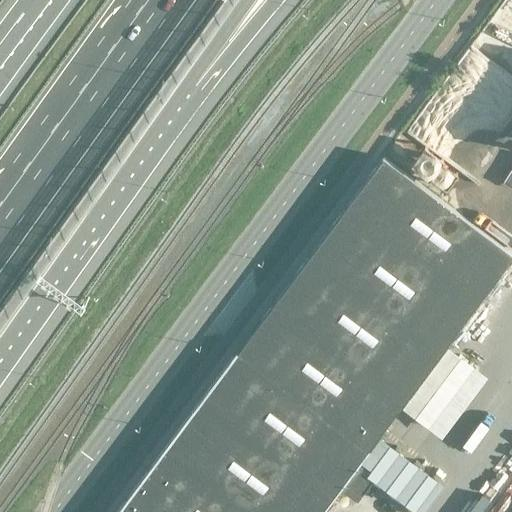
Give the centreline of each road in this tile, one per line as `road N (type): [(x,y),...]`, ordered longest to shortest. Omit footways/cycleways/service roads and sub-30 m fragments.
road 1 (secondary): [(54,511),(436,0)]
road 2 (motorway): [(0,360),(195,86)]
road 3 (motorway): [(0,236),(170,0)]
